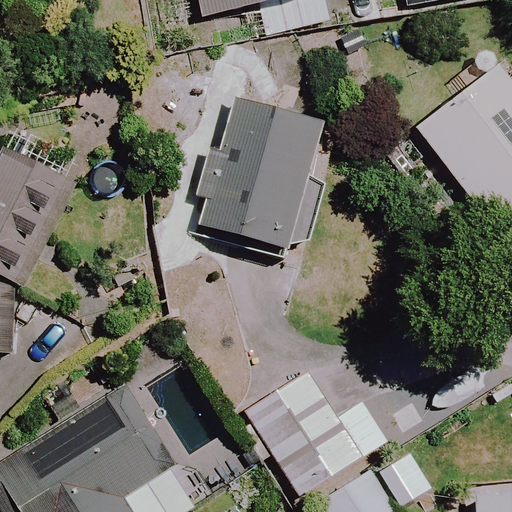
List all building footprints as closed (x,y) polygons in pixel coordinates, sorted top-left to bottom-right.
[(195,0),(199,20),(290,0),(195,0)] [(511,249),(511,90),(496,69),(416,131),(510,252),(511,249)] [(318,122),(237,103),(225,154),(207,150),(195,200),(208,203),(201,231),(291,252),(298,221),(312,224),(319,195),(302,191),(318,122)] [(0,365),(10,366),(13,292),(23,297),(77,182),(2,146),(0,149),(0,365)] [(182,511),(250,472),(227,434),(193,453),(144,372),(0,457),(0,511),(182,511)] [(335,422),(305,377),(244,417),(299,501),(388,443),(363,404),(335,422)] [(391,511),(368,473),(316,505),(320,511),(391,511)] [(511,511),(511,487),(468,490),(469,511),(511,511)]
